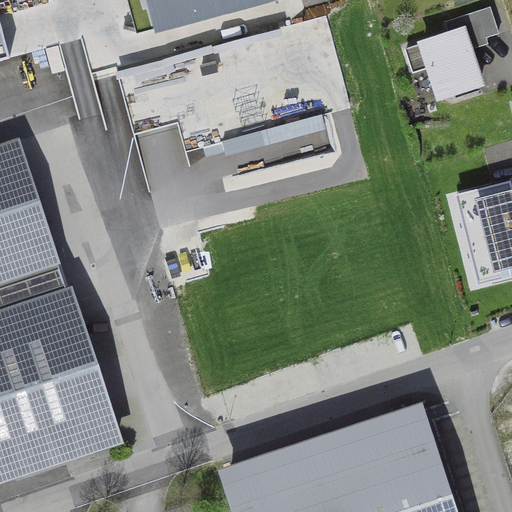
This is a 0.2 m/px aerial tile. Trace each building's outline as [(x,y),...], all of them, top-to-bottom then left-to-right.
[(150,0),(158,25),(249,0),(150,0)] [(326,17),(118,73),(136,137),(178,126),(185,152),(351,108),(326,17)] [(437,98),(478,85),(460,33),(404,51),(411,73),(427,68),(437,98)] [(0,286),(62,266),(19,137),(0,143),(0,286)] [(511,189),(511,184),(455,198),(479,288),(511,278),(511,189)] [(0,483),(124,443),(72,286),(0,310),(0,483)] [(237,511),(455,511),(451,498),(425,418),(228,482),(237,511)]
